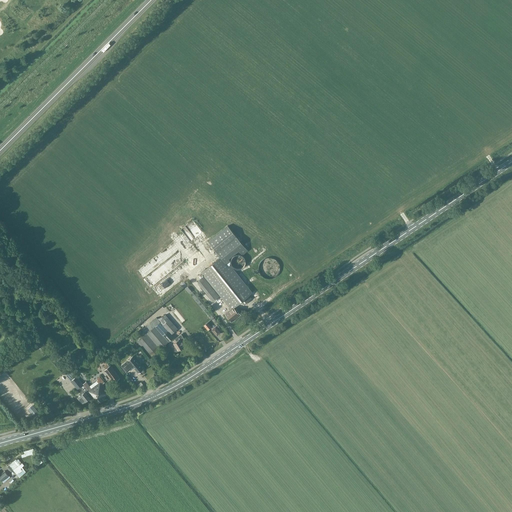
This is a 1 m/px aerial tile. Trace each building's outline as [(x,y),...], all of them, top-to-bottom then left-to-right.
[(221,258),(219,259),(219,258),(201,272),(206,278),(230,308),(224,313),(227,316),(232,322),(241,315),(236,309),(235,309),(234,307),(241,301),(244,305),(252,298),(249,295),(252,292),(229,264),(230,264),(230,260),(228,258),(238,250),(241,254),(247,250),(227,225),(208,241),(221,258)] [(272,258),(270,257),(268,257),(266,258),(265,258),(263,259),(262,260),(260,262),(260,263),(259,265),(258,267),(258,269),(259,271),(259,272),(260,274),(261,275),(263,277),(264,278),(266,278),(267,279),(269,279),(271,279),(273,278),(274,277),(276,276),(277,275),(278,274),(278,273),(279,272),(280,270),(280,268),(280,267),(279,265),(279,263),(278,262),(277,260),(275,259),(274,258),(272,258)] [(218,296),(203,276),(196,281),(212,301),(218,296)] [(162,325),(160,322),(156,318),(134,337),(138,341),(151,356),(168,341),(173,337),(171,334),(178,329),(169,319),(162,325)] [(217,335),(220,332),(216,327),(212,330),(217,335)] [(174,343),(175,345),(173,346),(173,349),(174,350),(176,351),(178,350),(185,346),(182,342),(185,340),(181,334),(174,338),(176,341),(174,343)] [(143,369),(141,367),(133,357),(126,362),(121,366),(126,372),(133,367),(136,371),(138,373),(143,369)] [(120,378),(115,371),(112,368),(106,372),(114,383),(120,378)] [(72,381),(70,382),(75,387),(77,386),(83,393),(77,398),(82,404),(84,403),(85,404),(91,398),(89,396),(91,394),(83,384),(82,383),(76,376),(72,381)] [(86,381),(83,384),(91,394),(98,402),(103,400),(102,399),(106,396),(105,395),(108,393),(101,385),(105,382),(101,377),(90,386),(86,381)] [(34,417),(39,413),(33,406),(29,410),(34,417)] [(23,466),(21,464),(18,459),(17,460),(16,459),(6,467),(10,472),(13,470),(19,477),(26,471),(23,469),(24,469),(22,467),(23,466)] [(9,475),(8,476),(4,471),(0,474),(2,476),(0,477),(0,479),(2,481),(4,483),(10,477),(9,475)]
